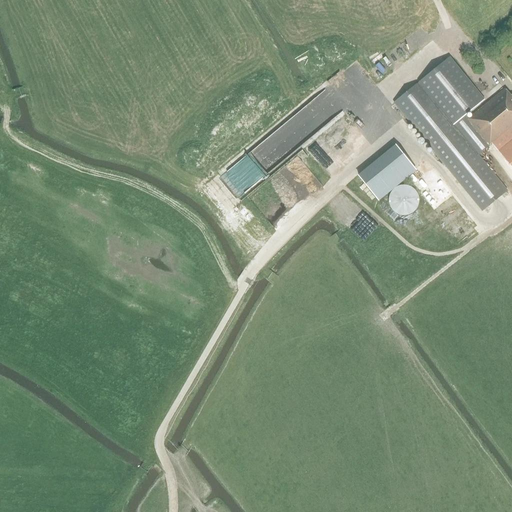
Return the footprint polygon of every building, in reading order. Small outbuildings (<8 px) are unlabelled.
[(484,100),(449,57),(394,103),(453,175),(482,211),(507,190),(478,155),(489,145),(493,142),(511,165),(511,94),(510,95),(504,88),(469,118),(466,115),(484,100)] [(343,167),(364,151),(355,139),(334,154),(343,167)] [(396,140),(359,170),(378,194),(415,163),(396,140)] [(432,172),(425,179),(443,198),(450,191),(432,172)] [(388,198),(388,201),(389,204),(390,206),(391,209),(393,211),(396,213),(398,215),(401,216),(404,216),(406,216),(408,215),(411,214),(413,213),(415,211),(416,209),(417,207),(418,204),(418,202),(418,199),(418,196),(417,193),(415,191),(413,188),(410,187),(407,185),(403,185),(400,185),(397,186),(394,188),(392,190),(390,192),(389,195),(388,198)] [(419,211),(422,216),(430,210),(426,205),(419,211)] [(442,226),(456,245),(479,228),(465,208),(453,216),(447,207),(429,219),(437,230),(442,226)]
